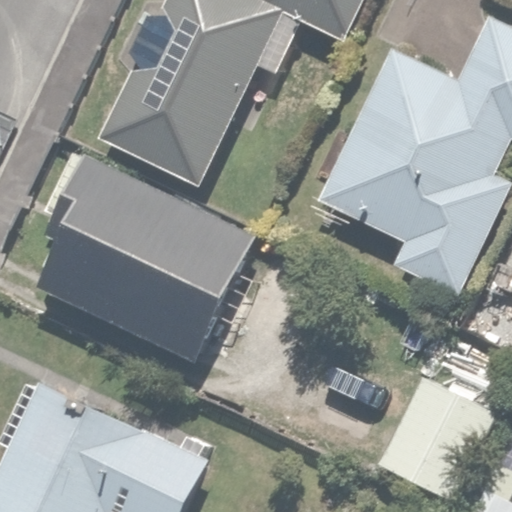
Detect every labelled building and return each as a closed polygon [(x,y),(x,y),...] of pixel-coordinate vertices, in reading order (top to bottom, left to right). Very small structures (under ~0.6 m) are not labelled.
[(376,0),(174,0),(110,128),(227,186),(314,15),(358,37),(376,0)] [(472,77),(405,45),(332,194),(418,236),(406,261),(480,296),(511,228),(511,15),(504,12),(472,77)] [(273,232),(93,142),(54,220),(78,232),(55,277),(211,355),(273,232)] [(511,408),(431,370),(389,460),(470,498),(511,408)] [(196,511),(223,455),(104,398),(99,407),(41,379),(12,438),(28,446),(0,504),(0,511),(128,511),(130,508),(138,511),(196,511)]
